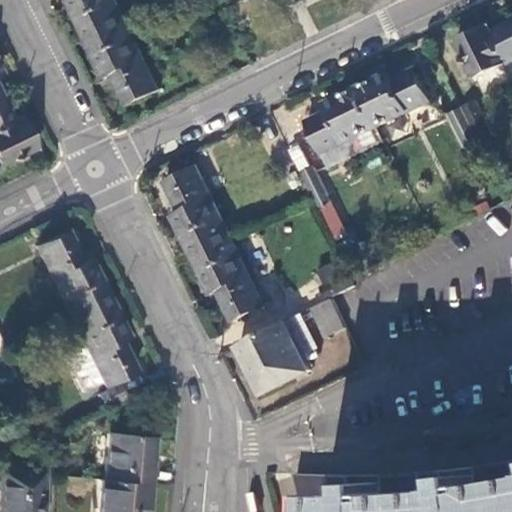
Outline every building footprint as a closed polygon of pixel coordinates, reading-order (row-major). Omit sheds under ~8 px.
[(68,0),(87,38),(125,19),(115,0),(68,0)] [(203,0),(212,19),(227,12),(220,0),(203,0)] [(159,88),(125,19),(87,38),(105,74),(113,70),(129,102),(159,88)] [(511,61),(511,21),(495,30),(492,23),(459,39),(478,78),(511,61)] [(392,72),(360,88),(379,127),(433,100),(418,68),(395,79),(392,72)] [(379,127),(360,88),(328,103),(331,110),(309,121),(324,153),(379,127)] [(2,96),(0,97),(0,164),(35,147),(19,114),(12,117),(2,96)] [(476,100),(464,106),(481,142),(493,136),(476,100)] [(481,142),(464,106),(451,113),(469,148),(481,142)] [(174,215),(193,255),(232,237),(197,166),(166,182),(180,212),(174,215)] [(313,197),(319,209),(333,202),(316,167),(302,174),(313,197)] [(35,245),(70,314),(107,296),(87,257),(81,260),(66,230),(35,245)] [(232,237),(193,255),(212,293),(220,290),(235,320),(265,305),(232,237)] [(107,296),(70,314),(103,384),(134,369),(120,339),(126,336),(107,296)] [(329,335),(346,326),(333,298),(315,308),(329,335)] [(310,370),(286,321),(240,345),(264,392),(310,370)] [(95,394),(102,409),(122,399),(115,384),(95,394)] [(121,480),(146,482),(150,436),(105,434),(101,479),(121,480)] [(511,511),(511,461),(477,468),(477,475),(459,476),(460,488),(450,489),(442,472),(422,474),(383,476),(383,483),(366,482),(366,495),(355,495),(348,476),(330,475),(329,493),(325,493),(324,511),(511,511)] [(0,511),(39,511),(42,471),(0,468),(0,511)] [(324,511),(325,493),(329,493),(330,475),(297,474),(306,511),(324,511)] [(142,511),(146,482),(121,480),(101,479),(96,479),(92,511),(142,511)]
